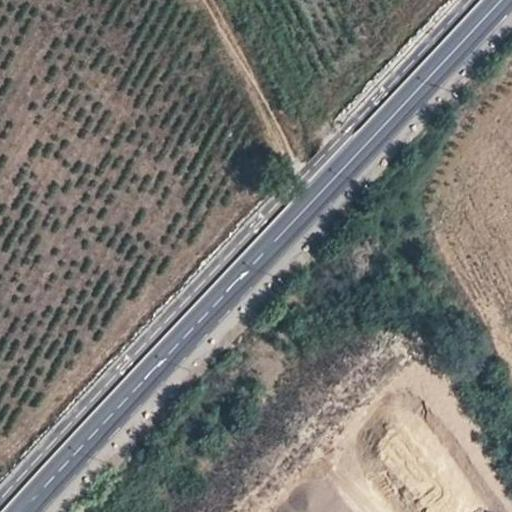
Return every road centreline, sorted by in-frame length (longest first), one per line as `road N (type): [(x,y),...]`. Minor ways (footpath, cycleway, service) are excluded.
road 1 (tertiary): [(18,511),(499,0)]
road 2 (track): [(212,0),(317,192)]
